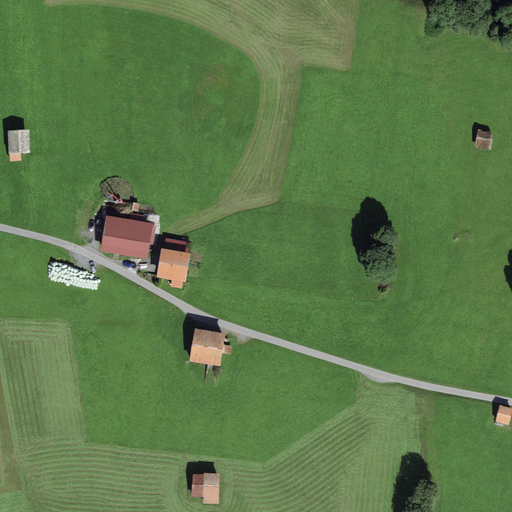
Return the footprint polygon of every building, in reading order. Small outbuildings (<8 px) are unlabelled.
[(29,129),(7,130),(8,154),(9,154),(10,162),(22,161),(21,153),(30,153),(29,129)] [(493,133),(478,130),(475,148),(490,150),(493,133)] [(153,223),(106,215),(100,250),(147,259),(153,223)] [(164,248),(161,248),(156,277),(172,280),(170,286),(182,288),(183,281),(186,282),(191,253),(188,253),(190,243),(166,239),(164,248)] [(225,333),(195,328),(189,361),(208,364),(207,368),(219,370),(222,353),(231,355),(233,346),(223,345),(225,333)] [(511,410),(511,408),(499,405),(495,422),(508,425),(511,410)] [(203,474),(192,474),(191,497),(203,497),(203,504),(219,504),(220,473),(203,473),(203,474)]
